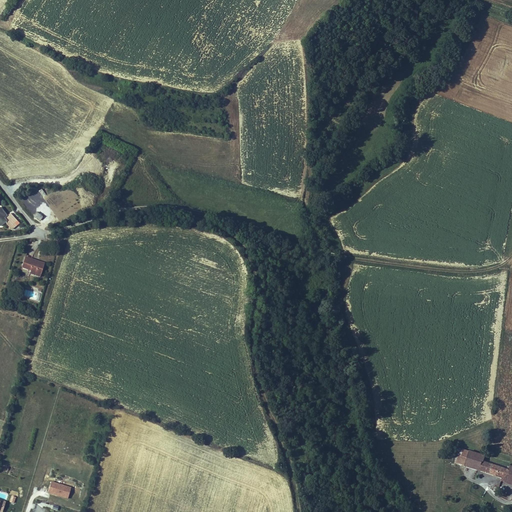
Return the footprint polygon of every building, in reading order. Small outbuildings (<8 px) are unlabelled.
[(41,194),(48,200),(51,196),(44,190),(41,194)] [(35,218),(41,225),(45,221),(39,214),(35,218)] [(16,230),(20,226),(10,215),(5,219),(16,230)] [(39,278),(43,267),(34,264),(34,263),(23,259),(20,270),(28,273),(28,274),(39,278)] [(452,462),(496,476),(499,467),(485,462),(474,458),(475,454),(455,448),(452,462)] [(495,481),(511,485),(511,468),(500,465),(499,467),(496,476),(495,481)] [(48,492),(68,499),(71,488),(51,482),(48,492)]
